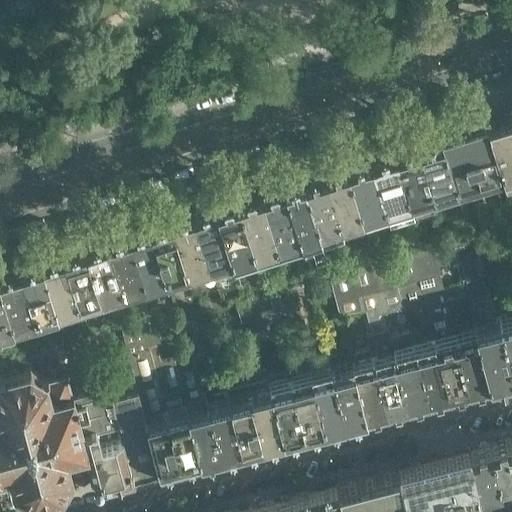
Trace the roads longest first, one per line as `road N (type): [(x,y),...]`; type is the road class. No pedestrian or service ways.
road 1 (tertiary): [(0,228),(197,155),(511,55)]
road 2 (tertiary): [(511,18),(0,181)]
road 3 (residential): [(511,399),(81,511)]
